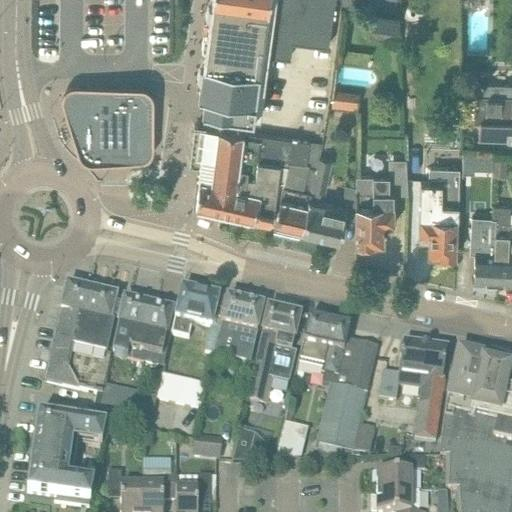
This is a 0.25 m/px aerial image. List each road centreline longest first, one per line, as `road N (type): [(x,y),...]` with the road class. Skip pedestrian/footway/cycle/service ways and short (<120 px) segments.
road 1 (secondary): [(511,328),(85,224)]
road 2 (secondary): [(37,177),(17,82),(16,0)]
road 3 (tertiary): [(0,430),(30,259)]
